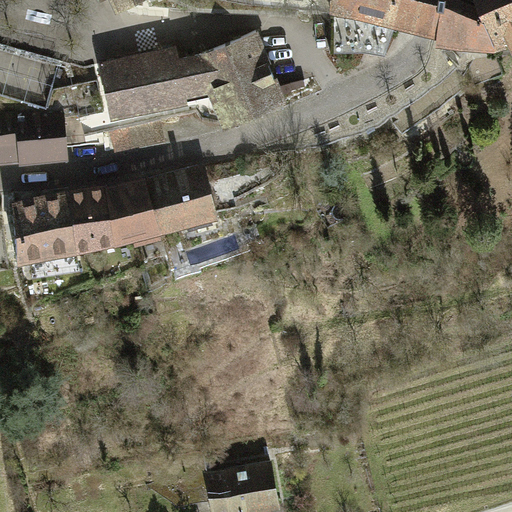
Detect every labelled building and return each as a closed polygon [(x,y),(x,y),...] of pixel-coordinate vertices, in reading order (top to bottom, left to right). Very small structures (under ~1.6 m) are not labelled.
[(110,0),(116,14),(144,0),(110,0)] [(331,0),(331,12),(334,12),(396,30),(426,37),(440,41),(439,49),(499,52),(498,50),(500,48),(490,22),(487,22),(479,4),(466,0),(331,0)] [(511,0),(477,0),(479,4),(487,22),(490,22),(500,48),(498,50),(499,52),(511,48),(511,0)] [(334,12),(335,54),(366,52),(387,56),(396,30),(334,12)] [(225,131),(290,106),(260,31),(199,55),(209,94),(225,131)] [(100,62),(112,122),(189,105),(188,99),(181,60),(178,46),(100,62)] [(188,99),(209,94),(199,55),(181,60),(188,99)] [(508,80),(506,66),(484,69),(486,83),(508,80)] [(18,111),(0,110),(0,165),(20,163),(18,137),(20,137),(18,111)] [(70,162),(65,112),(18,111),(20,137),(18,137),(20,163),(20,166),(70,162)] [(163,119),(110,131),(116,152),(167,141),(163,119)] [(221,220),(206,163),(146,179),(162,236),(221,220)] [(106,187),(116,247),(135,243),(136,248),(163,241),(162,236),(146,179),(146,177),(106,187)] [(78,256),(116,247),(106,187),(105,185),(70,190),(78,256)] [(70,190),(12,202),(18,267),(78,256),(70,190)] [(178,507),(211,501),(205,472),(208,472),(203,445),(146,455),(146,482),(178,507)] [(208,472),(205,472),(211,501),(212,511),(271,511),(282,510),(273,461),(208,472)]
